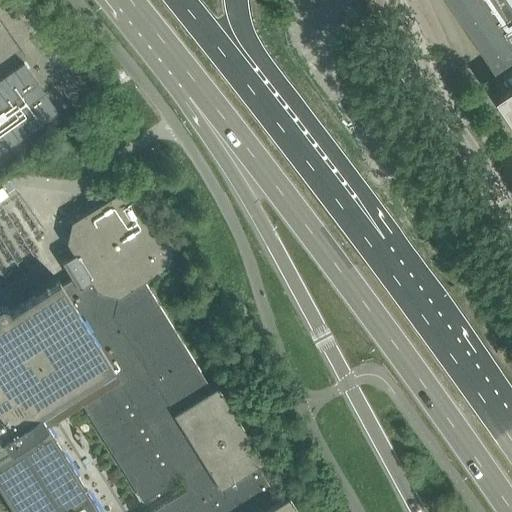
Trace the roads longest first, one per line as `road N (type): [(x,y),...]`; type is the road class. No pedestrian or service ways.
road 1 (primary): [(170,64),(313,233),(511,511)]
road 2 (primary): [(170,64),(418,511)]
road 3 (primary): [(377,245),(182,0)]
road 4 (primary): [(377,245),(260,63),(237,0)]
road 5 (tertiary): [(511,220),(391,0)]
road 6 (primary): [(511,438),(377,245)]
